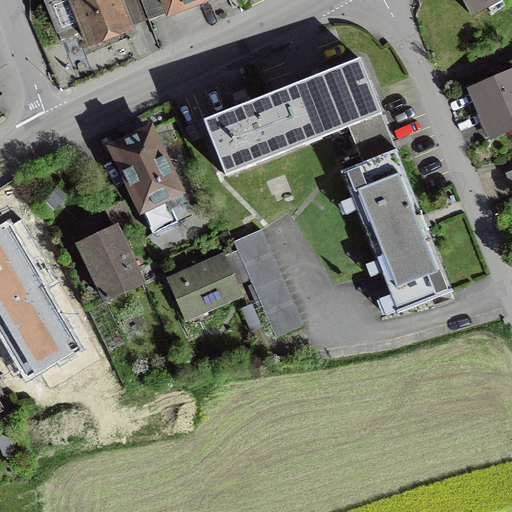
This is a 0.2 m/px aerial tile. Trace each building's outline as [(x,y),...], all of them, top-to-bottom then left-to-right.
[(47,0),(43,2),(57,36),(78,28),(88,53),(136,34),(123,0),(47,0)] [(167,22),(223,0),(222,0),(124,0),(135,25),(149,20),(149,22),(165,16),(167,22)] [(459,0),(472,21),(510,0),(459,0)] [(397,150),(395,151),(383,119),(361,63),(323,78),(247,108),(204,126),(226,181),(349,132),(362,164),(341,172),(398,317),(454,295),(425,222),(397,150)] [(490,143),(511,133),(511,70),(467,90),(490,143)] [(144,217),(153,236),(193,217),(183,197),(187,196),(153,126),(106,148),(140,219),(144,217)] [(105,212),(113,229),(76,246),(104,306),(147,286),(123,235),(137,229),(125,203),(105,212)] [(0,321),(6,320),(28,303),(19,285),(0,298),(0,295),(13,289),(10,284),(37,265),(30,254),(34,252),(14,218),(10,222),(9,221),(0,225),(0,321)] [(237,251),(250,281),(276,338),(304,326),(297,310),(292,299),(277,265),(262,230),(233,242),(237,251)] [(238,286),(250,281),(237,251),(226,256),(224,254),(199,265),(166,279),(186,324),(244,298),(238,286)] [(263,328),(252,304),(240,310),(251,334),(263,328)] [(0,438),(0,455),(11,460),(18,444),(1,436),(0,438)]
